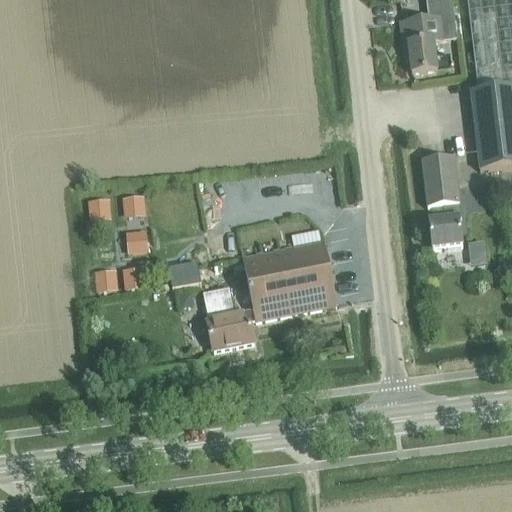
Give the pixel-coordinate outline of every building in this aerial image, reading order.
[(435,62),(433,46),(456,44),(450,0),(445,0),(426,2),(428,23),(400,27),(404,65),(410,65),(411,78),(451,74),(449,61),(435,62)] [(511,0),(465,0),(477,95),(470,96),(479,175),(511,171),(511,0)] [(461,223),(454,161),(422,165),(427,213),(431,212),(433,225),(429,226),(432,254),(462,250),(459,224),(461,223)] [(124,205),(125,218),(143,217),(142,204),(124,205)] [(90,207),(91,220),(109,218),(108,206),(90,207)] [(143,240),(131,241),(132,259),(145,258),(143,240)] [(255,327),(336,311),(323,245),(304,249),(242,261),(252,316),(255,327)] [(197,267),(168,272),(172,293),(200,287),(197,267)] [(125,282),(126,295),(144,294),(143,281),(125,282)] [(97,284),(98,297),(116,296),(115,283),(97,284)] [(203,302),(209,337),(213,357),(254,349),(250,329),(249,328),(247,317),(235,319),(230,292),(202,299),(203,302)]
